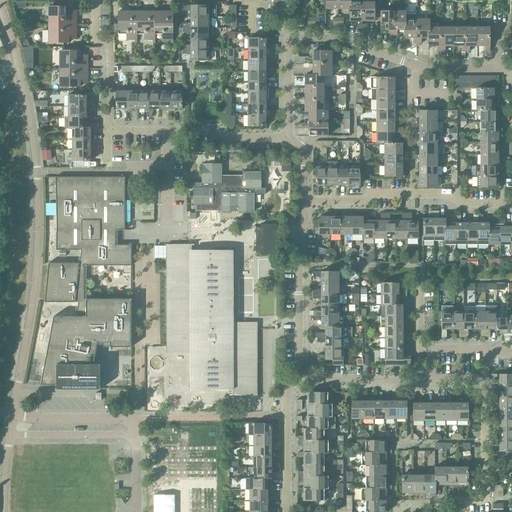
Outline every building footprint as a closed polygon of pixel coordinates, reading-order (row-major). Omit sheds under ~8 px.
[(325,0),(325,9),(338,9),(337,0),(325,0)] [(337,0),(338,9),(349,9),(350,9),(350,2),(350,0),(337,0)] [(362,21),(362,2),(361,0),(350,0),(350,2),(350,9),(349,9),(349,21),(356,21),(356,25),(357,25),(357,32),(362,32),(362,25),(362,21)] [(362,2),(362,21),(374,21),(374,2),(362,2)] [(190,11),(190,17),(211,17),(211,5),(182,5),(182,11),(190,11)] [(229,6),(229,12),(225,13),(225,16),(236,16),(236,6),(229,6)] [(48,23),(48,25),(76,25),(76,11),(69,11),(69,7),(52,7),(52,13),(49,13),(49,23),(48,23)] [(137,43),(137,34),(136,34),(136,11),(118,11),(118,34),(126,34),(126,40),(135,40),(135,43),(137,43)] [(155,43),(155,34),(154,34),(154,11),(136,11),(136,34),(137,34),(144,34),(144,40),(153,40),(153,43),(155,43)] [(154,34),(155,34),(162,34),(162,40),(171,40),(171,43),(172,43),(172,11),(154,11),(154,34)] [(389,36),(393,36),(393,11),(380,11),(380,30),(389,30),(389,36)] [(397,30),(404,30),(405,30),(405,19),(405,14),(405,11),(393,11),(393,36),(397,36),(397,30)] [(417,44),(417,19),(417,14),(405,14),(405,19),(405,30),(404,30),(404,38),(413,38),(413,44),(417,44)] [(182,23),(182,28),(211,28),(211,17),(190,17),(190,23),(182,23)] [(421,38),(428,38),(429,38),(429,27),(429,21),(429,19),(417,19),(417,44),(421,44),(421,38)] [(441,52),(441,27),(441,21),(429,21),(429,27),(429,38),(428,38),(428,46),(429,46),(437,46),(437,52),(441,52)] [(76,25),(48,25),(48,27),(49,27),(49,31),(45,32),(43,35),(43,39),(45,42),(48,43),(69,43),(69,39),(76,39),(76,25)] [(441,27),(441,52),(445,52),(445,46),(453,46),(453,27),(441,27)] [(465,27),(453,27),(453,46),(461,46),(461,52),(465,52),(465,27)] [(477,27),(465,27),(465,52),(469,52),(469,46),(477,46),(477,27)] [(489,27),(477,27),(477,46),(485,46),(485,52),(490,52),(489,27)] [(190,39),(208,39),(211,39),(211,28),(182,28),(182,32),(190,32),(190,39)] [(248,38),(248,49),(274,49),(274,45),(266,45),(266,38),(248,38)] [(182,45),(182,50),(208,50),(208,39),(190,39),(190,45),(182,45)] [(33,47),(22,47),(22,48),(24,57),(33,57),(33,47)] [(248,49),(248,60),(266,60),(266,54),(274,54),(274,49),(248,49)] [(208,50),(182,50),(182,54),(190,54),(190,61),(211,61),(211,50),(208,50)] [(59,67),(59,69),(87,69),(87,55),(80,55),(80,51),(63,51),(63,57),(60,57),(59,67)] [(313,51),(313,64),(331,64),(331,51),(313,51)] [(248,60),(248,71),(274,71),(274,67),(266,67),(266,60),(248,60)] [(313,64),(313,75),(313,76),(323,76),(331,76),(331,64),(313,64)] [(87,69),(59,69),(59,71),(60,71),(59,81),(63,81),(63,87),(80,87),(80,83),(87,83),(87,69)] [(248,71),(248,82),(266,82),(266,76),(274,76),(274,71),(248,71)] [(305,75),(305,88),(323,88),(323,76),(313,76),(313,75),(305,75)] [(370,89),(376,89),(396,89),(396,87),(394,85),(394,77),(376,77),(370,77),(370,89)] [(248,82),(248,93),(274,93),(274,89),(266,89),(266,82),(248,82)] [(131,109),(138,109),(138,88),(127,88),(127,91),(127,110),(129,110),(131,109)] [(146,110),(149,110),(149,88),(138,88),(138,109),(145,109),(146,110)] [(153,109),(160,109),(160,88),(149,88),(149,110),(151,110),(153,109)] [(160,88),(160,109),(167,109),(167,111),(171,111),(171,88),(160,88)] [(182,88),(171,88),(171,111),(175,111),(175,109),(182,109),(182,88)] [(305,88),(305,100),(323,100),(323,88),(305,88)] [(476,88),(476,100),(496,100),(496,95),(494,95),(494,88),(492,88),(486,88),(480,88),(476,88)] [(376,89),(376,100),(394,100),(394,93),(396,91),(396,89),(376,89)] [(125,110),(127,110),(127,91),(115,91),(116,109),(123,109),(125,110)] [(248,93),(248,104),(266,104),(266,98),(274,98),(274,93),(248,93)] [(68,95),(68,106),(94,106),(94,102),(86,102),(86,95),(68,95)] [(305,112),(309,112),(323,112),(323,111),(323,100),(305,100),(305,112)] [(376,100),(376,111),(396,111),(396,108),(394,107),(394,100),(376,100)] [(476,111),(480,111),(494,111),(494,110),(494,104),(496,104),(496,100),(476,100),(476,111)] [(248,104),(248,115),(274,115),(274,110),(266,110),(266,104),(248,104)] [(68,106),(68,117),(86,117),(86,111),(94,111),(94,106),(68,106)] [(418,120),(418,122),(437,122),(437,110),(419,110),(419,118),(418,120)] [(480,111),(480,122),(500,122),(500,118),(498,118),(498,110),(494,110),(494,111),(480,111)] [(309,112),(309,124),(327,124),(327,111),(323,111),(323,112),(309,112)] [(376,111),(376,122),(394,122),(394,114),(396,113),(396,111),(376,111)] [(274,115),(248,115),(248,127),(266,127),(266,120),(274,120),(274,115)] [(65,129),(72,129),(72,128),(98,128),(98,123),(86,123),(86,117),(68,117),(65,117),(65,129)] [(376,122),(376,132),(396,132),(396,130),(394,129),(394,122),(376,122)] [(419,126),(419,133),(437,133),(437,122),(418,122),(418,124),(419,126)] [(480,122),(480,133),(498,133),(498,126),(500,126),(500,122),(480,122)] [(327,124),(309,124),(309,136),(327,136),(327,124)] [(72,128),(72,129),(72,139),(90,139),(90,133),(98,133),(98,128),(72,128)] [(376,144),(384,144),(384,143),(394,143),(394,136),(396,135),(396,132),(376,132),(376,144)] [(418,141),(418,144),(437,144),(437,133),(419,133),(419,140),(418,141)] [(480,133),(480,144),(500,144),(500,139),(498,139),(498,133),(480,133)] [(72,139),(72,150),(98,150),(98,145),(90,145),(90,139),(72,139)] [(384,144),(384,155),(404,155),(404,152),(402,151),(402,143),(394,143),(384,143),(384,144)] [(419,147),(419,155),(437,155),(437,144),(418,144),(418,146),(419,147)] [(480,144),(480,154),(498,154),(498,148),(500,148),(500,144),(480,144)] [(50,150),(42,151),(43,161),(51,160),(50,150)] [(98,150),(72,150),(72,161),(90,161),(90,155),(98,155),(98,150)] [(480,154),(480,165),(500,165),(500,161),(498,161),(498,154),(480,154)] [(384,155),(384,166),(402,166),(402,158),(404,157),(404,155),(384,155)] [(418,163),(418,165),(437,165),(437,155),(419,155),(419,162),(418,163)] [(202,164),(202,183),(190,183),(190,189),(193,189),(193,205),(196,205),(196,211),(197,211),(221,211),(254,212),(254,194),(265,194),(265,188),(261,188),(261,172),(242,172),(242,175),(222,175),(222,164),(202,164)] [(419,169),(419,176),(437,176),(437,165),(418,165),(418,168),(419,169)] [(475,176),(480,176),(498,176),(498,169),(500,169),(500,165),(480,165),(475,165),(475,176)] [(402,166),(384,166),(384,177),(404,177),(404,174),(402,172),(402,166)] [(324,186),(327,186),(327,167),(315,167),(315,185),(323,185),(324,186)] [(327,167),(327,186),(329,186),(330,185),(337,185),(337,167),(327,167)] [(348,167),(337,167),(337,185),(345,185),(346,186),(348,186),(348,167)] [(360,167),(348,167),(348,186),(351,186),(352,185),(360,185),(360,167)] [(437,176),(419,176),(419,183),(418,185),(418,187),(417,187),(417,188),(437,188),(437,176)] [(498,176),(480,176),(480,188),(500,188),(500,187),(500,183),(498,183),(498,176)] [(86,266),(131,266),(131,245),(115,245),(115,230),(125,230),(125,177),(55,177),(56,202),(56,218),(56,250),(77,250),(81,250),(80,263),(79,263),(48,263),(44,302),(75,302),(78,302),(77,316),(75,316),(53,316),(40,385),(56,385),(56,390),(100,390),(100,365),(93,365),(93,364),(89,363),(91,356),(95,356),(97,345),(109,347),(131,347),(131,299),(86,299),(84,299),(84,265),(86,266)] [(422,241),(434,241),(434,211),(429,211),(429,219),(422,219),(422,241)] [(434,241),(444,241),(444,237),(445,237),(445,223),(445,219),(439,219),(439,211),(434,211),(434,241)] [(363,235),(362,235),(362,239),(374,239),(374,221),(368,221),(368,213),(363,213),(363,217),(363,235)] [(380,221),(374,221),(374,239),(385,239),(385,213),(380,213),(380,221)] [(389,213),(385,213),(385,239),(396,239),(396,221),(389,221),(389,213)] [(402,221),(396,221),(396,239),(407,239),(407,213),(402,213),(402,221)] [(411,213),(407,213),(407,239),(418,239),(418,237),(418,221),(411,221),(411,213)] [(341,235),(352,235),(352,214),(348,215),(348,217),(341,217),(341,235)] [(352,235),(362,235),(363,235),(363,217),(356,217),(356,215),(352,214),(352,235)] [(318,235),(330,235),(330,215),(326,215),(326,217),(318,217),(318,220),(314,220),(314,234),(318,234),(318,235)] [(330,235),(341,235),(341,217),(334,217),(334,215),(330,215),(330,235)] [(444,245),(456,245),(456,215),(451,215),(451,223),(445,223),(445,237),(444,237),(444,241),(444,245)] [(456,245),(467,245),(467,223),(460,223),(461,215),(456,215),(456,245)] [(467,245),(478,245),(478,215),(473,215),(473,223),(467,223),(467,245)] [(478,245),(489,245),(489,227),(489,223),(482,223),(482,215),(478,215),(478,245)] [(489,245),(500,245),(500,219),(495,219),(495,227),(489,227),(489,245)] [(500,245),(511,245),(511,227),(504,227),(505,219),(500,219),(500,245)] [(276,255),(276,224),(260,224),(260,227),(255,227),(255,252),(260,252),(260,255),(276,255)] [(167,244),(167,348),(191,348),(191,390),(192,390),(232,390),(232,395),(256,395),(256,328),(232,328),(232,249),(231,249),(231,250),(191,250),(191,244),(188,244),(167,244)] [(419,260),(419,249),(409,249),(409,260),(419,260)] [(321,277),(321,283),(339,283),(339,271),(313,271),(313,277),(321,277)] [(313,289),(313,294),(339,294),(339,283),(321,283),(321,289),(313,289)] [(381,283),(381,294),(406,294),(406,289),(398,289),(398,283),(381,283)] [(321,305),(339,305),(343,305),(343,294),(339,294),(313,294),(313,298),(321,298),(321,305)] [(381,294),(381,305),(385,305),(398,305),(398,304),(398,299),(406,299),(406,294),(381,294)] [(381,305),(381,316),(410,316),(410,311),(402,311),(402,304),(398,304),(398,305),(385,305),(381,305)] [(313,311),(313,315),(339,315),(339,305),(321,305),(321,311),(313,311)] [(446,329),(452,329),(453,311),(441,311),(441,327),(441,337),(446,337),(446,329)] [(459,337),(463,337),(463,311),(453,311),(452,329),(459,329),(459,337)] [(468,329),(474,329),(474,311),(463,311),(463,337),(468,337),(468,329)] [(480,337),(485,337),(485,311),(474,311),(474,329),(480,329),(480,337)] [(490,329),(496,329),(496,315),(497,315),(497,311),(485,311),(485,337),(490,337),(490,329)] [(321,327),(325,327),(339,327),(339,326),(343,326),(343,316),(339,315),(313,315),(313,320),(321,320),(321,327)] [(503,341),(507,341),(507,315),(497,315),(496,315),(496,329),(496,333),(503,333),(503,341)] [(381,327),(385,327),(402,327),(402,321),(410,321),(410,316),(381,316),(381,327)] [(317,338),(343,338),(348,338),(348,327),(343,327),(343,326),(339,326),(339,327),(325,327),(325,333),(317,333),(317,338)] [(385,327),(385,338),(410,338),(410,333),(402,333),(402,327),(385,327)] [(325,342),(325,349),(343,349),(343,338),(317,338),(317,342),(325,342)] [(385,338),(385,349),(402,349),(402,342),(410,342),(410,338),(385,338)] [(343,349),(325,349),(325,355),(317,355),(317,360),(343,360),(343,349)] [(402,349),(385,349),(385,360),(385,366),(410,366),(410,355),(402,355),(402,349)] [(499,379),(499,386),(511,385),(511,374),(491,374),(491,379),(499,379)] [(491,392),(491,396),(511,396),(511,385),(499,386),(499,392),(491,392)] [(107,392),(107,394),(101,394),(101,393),(95,393),(95,400),(101,400),(116,400),(116,392),(107,392)] [(307,421),(307,428),(307,429),(324,429),(328,429),(328,417),(332,417),(332,404),(328,404),(328,392),(307,392),(307,400),(296,400),(296,410),(307,410),(307,416),(296,416),(296,421),(307,421)] [(499,407),(511,407),(511,396),(491,396),(491,401),(499,401),(499,407)] [(351,419),(363,419),(362,401),(355,401),(354,400),(351,400),(351,419)] [(363,419),(373,419),(373,400),(371,400),(370,401),(362,401),(363,419)] [(373,400),(373,419),(384,419),(384,401),(377,401),(376,400),(373,400)] [(391,401),(384,401),(384,419),(395,419),(395,400),(393,400),(391,401)] [(397,400),(395,400),(395,419),(407,419),(407,401),(399,401),(397,400)] [(442,403),(435,403),(435,421),(446,421),(446,401),(443,401),(442,403)] [(448,401),(446,401),(446,421),(457,421),(457,403),(449,403),(448,401)] [(464,403),(457,403),(457,421),(468,421),(468,401),(465,401),(464,403)] [(424,421),(424,402),(422,402),(420,403),(412,403),(412,421),(424,421)] [(426,402),(424,402),(424,421),(435,421),(435,403),(428,403),(426,402)] [(491,414),(491,418),(511,418),(511,407),(499,407),(499,414),(491,414)] [(499,423),(499,429),(511,429),(511,418),(491,418),(491,423),(499,423)] [(253,423),(253,435),(271,435),(271,429),(279,429),(279,423),(253,423)] [(303,457),(303,465),(324,465),(324,458),(328,458),(328,440),(324,440),(324,429),(307,429),(307,428),(306,428),(306,436),(298,436),(298,446),(303,446),(303,452),(298,452),(298,457),(303,457)] [(491,440),(511,439),(511,429),(499,429),(499,435),(491,435),(491,440)] [(253,435),(253,446),(279,446),(279,441),(271,441),(271,435),(253,435)] [(511,439),(491,440),(491,445),(499,445),(499,451),(511,451),(511,439)] [(20,490),(18,490),(18,497),(18,503),(18,510),(18,511),(41,511),(42,510),(42,508),(42,506),(42,503),(42,502),(42,499),(42,497),(42,496),(42,491),(42,490),(42,489),(42,488),(42,484),(42,482),(42,478),(42,477),(42,476),(42,475),(42,471),(42,470),(42,465),(42,464),(42,463),(42,462),(42,458),(42,457),(42,453),(42,452),(42,450),(42,449),(44,449),(45,449),(45,447),(45,445),(45,440),(44,440),(43,440),(39,440),(38,440),(22,440),(20,440),(20,443),(20,445),(20,451),(20,453),(20,457),(20,458),(20,462),(20,464),(20,466),(20,469),(20,470),(20,471),(20,477),(20,479),(20,482),(20,484),(20,490)] [(365,465),(365,477),(386,477),(386,470),(391,470),(391,460),(386,460),(386,453),(391,453),(391,448),(386,448),(386,440),(365,440),(365,452),(361,452),(361,465),(365,465)] [(87,444),(81,444),(80,511),(109,511),(110,502),(110,497),(110,494),(116,494),(115,475),(115,474),(115,473),(114,473),(114,472),(114,469),(114,468),(114,466),(114,465),(115,465),(115,464),(115,463),(116,463),(116,451),(115,451),(115,449),(115,447),(115,445),(115,444),(99,444),(98,444),(89,444),(87,444)] [(253,446),(253,457),(271,457),(271,450),(279,450),(279,446),(253,446)] [(154,448),(154,484),(178,484),(178,478),(214,478),(214,448),(154,448)] [(253,457),(253,468),(279,468),(279,463),(271,463),(271,457),(253,457)] [(324,465),(303,465),(303,472),(298,472),(298,482),(303,482),(303,488),(298,488),(298,493),(303,493),(303,501),(324,501),(324,499),(328,499),(328,476),(324,476),(324,465)] [(434,467),(434,475),(435,475),(435,485),(435,487),(439,487),(439,485),(446,485),(446,467),(434,467)] [(457,467),(446,467),(446,485),(453,485),(453,487),(457,487),(457,467)] [(468,467),(457,467),(457,487),(461,487),(461,485),(468,485),(468,467)] [(253,468),(253,478),(253,479),(267,479),(271,479),(271,472),(279,472),(279,468),(253,468)] [(408,495),(413,495),(413,475),(402,475),(402,493),(408,493),(408,495)] [(417,493),(424,493),(424,475),(413,475),(413,495),(417,495),(417,493)] [(424,475),(424,493),(431,493),(431,495),(435,495),(435,487),(435,485),(435,475),(434,475),(424,475)] [(386,477),(365,477),(365,488),(361,488),(361,501),(365,501),(365,511),(385,511),(386,505),(391,505),(391,496),(386,496),(386,489),(391,489),(391,484),(386,484),(386,477)] [(245,490),(249,490),(275,490),(275,485),(267,485),(267,479),(253,479),(253,478),(245,478),(245,490)] [(190,489),(189,511),(213,511),(214,489),(190,489)] [(249,490),(249,501),(267,501),(267,494),(275,494),(275,490),(249,490)] [(154,495),(153,511),(173,511),(174,495),(154,495)] [(249,501),(249,511),(275,511),(275,507),(267,507),(267,501),(249,501)] [(511,511),(511,503),(509,504),(509,511),(502,511),(502,504),(493,504),(492,511),(511,511)]
